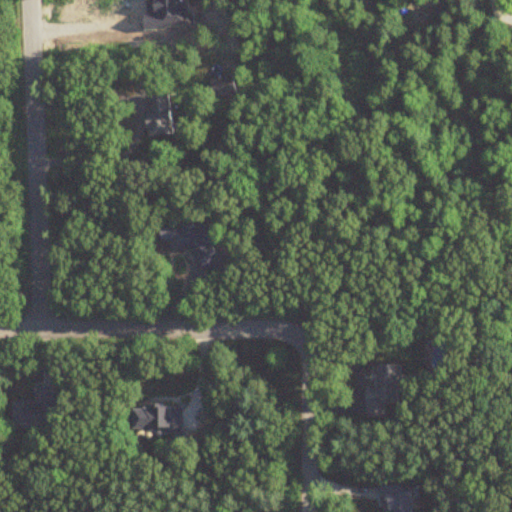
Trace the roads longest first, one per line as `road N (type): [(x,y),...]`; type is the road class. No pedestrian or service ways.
road 1 (residential): [(0,329),(287,332),(305,345),(309,365),(310,511)]
road 2 (residential): [(32,0),(39,329)]
